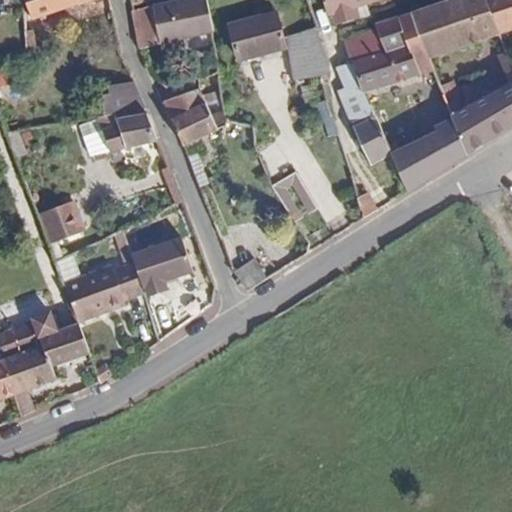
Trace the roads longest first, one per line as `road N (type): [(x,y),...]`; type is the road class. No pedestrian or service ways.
road 1 (residential): [(130,0),(161,115),(240,325)]
road 2 (residential): [(240,325),(511,147)]
road 3 (residential): [(0,444),(110,403),(240,325)]
